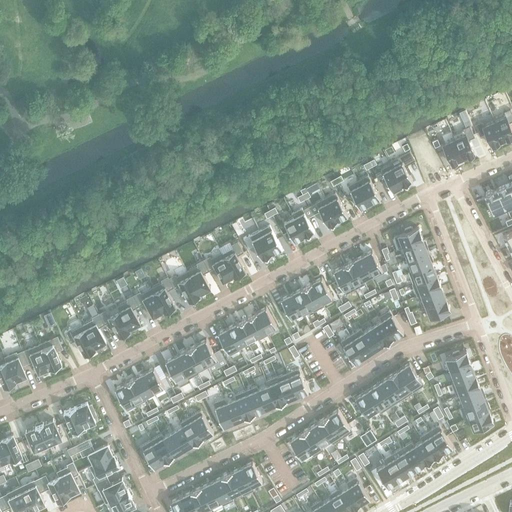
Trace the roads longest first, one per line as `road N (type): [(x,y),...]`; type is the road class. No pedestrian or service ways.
road 1 (track): [(0,211),(363,50)]
road 2 (residential): [(428,194),(88,375)]
road 3 (residential): [(148,492),(263,438),(403,346),(478,322)]
road 4 (residential): [(287,0),(200,73),(131,79),(87,109),(26,123),(0,159)]
road 5 (residential): [(390,511),(511,437)]
road 6 (residential): [(428,194),(478,322)]
road 7 (residential): [(88,375),(148,492)]
road 8 (residential): [(454,182),(511,290)]
